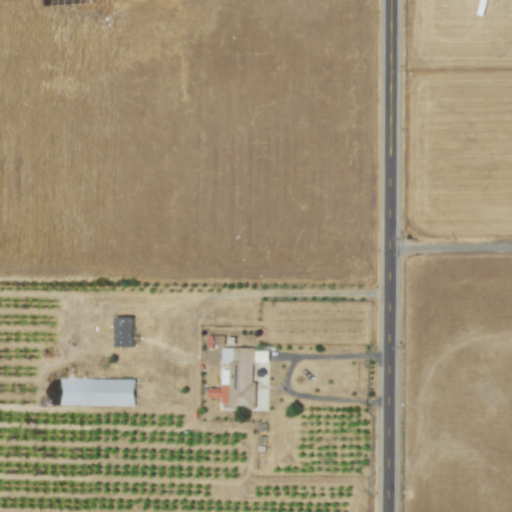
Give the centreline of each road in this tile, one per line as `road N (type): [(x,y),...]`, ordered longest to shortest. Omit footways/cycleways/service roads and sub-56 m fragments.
road 1 (tertiary): [(390,511),(393,0)]
road 2 (residential): [(392,248),(511,246)]
